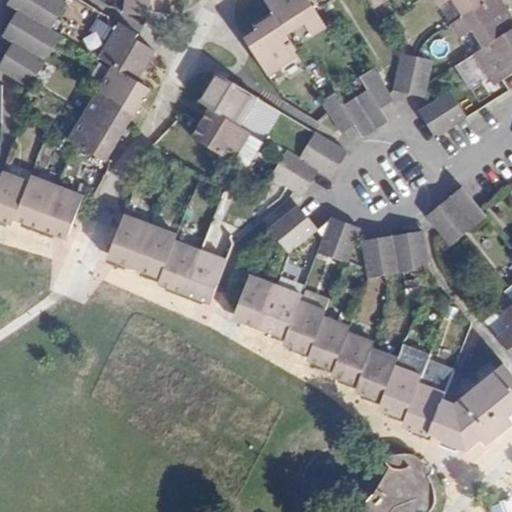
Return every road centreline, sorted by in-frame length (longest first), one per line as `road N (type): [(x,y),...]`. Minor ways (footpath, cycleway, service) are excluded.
road 1 (residential): [(78,261),(122,166),(223,0)]
road 2 (residential): [(511,123),(442,168),(374,174)]
